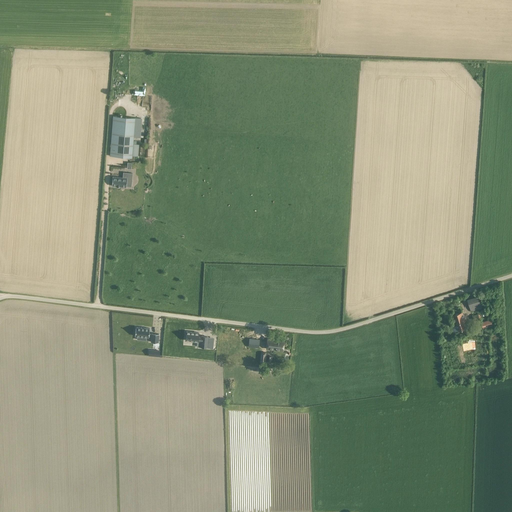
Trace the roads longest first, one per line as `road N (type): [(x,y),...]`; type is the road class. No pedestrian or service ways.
road 1 (unclassified): [(0,298),(325,332),(511,275)]
road 2 (track): [(11,46),(0,173)]
